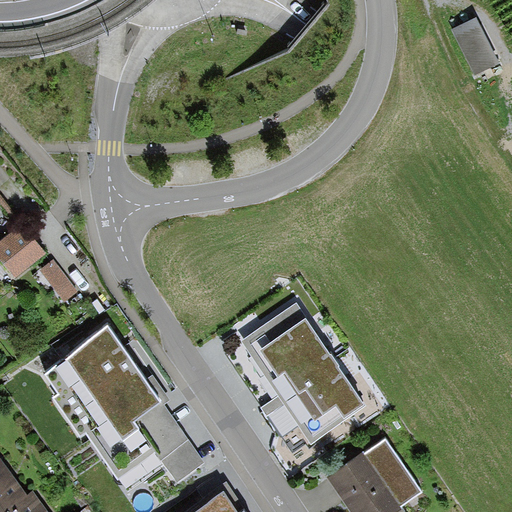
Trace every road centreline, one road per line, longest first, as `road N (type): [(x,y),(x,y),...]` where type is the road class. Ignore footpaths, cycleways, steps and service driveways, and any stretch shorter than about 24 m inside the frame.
road 1 (residential): [(112,210),(278,182),(313,164),(346,130),(369,88),(373,0)]
road 2 (secondary): [(511,276),(341,57),(271,0)]
road 3 (unclassified): [(288,511),(141,286),(112,210)]
road 4 (residential): [(112,210),(113,109),(143,9)]
